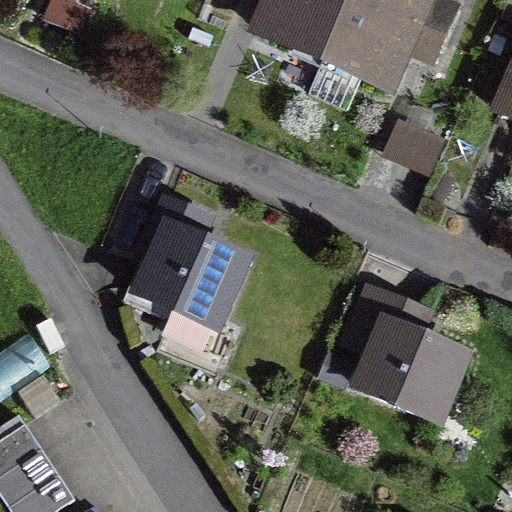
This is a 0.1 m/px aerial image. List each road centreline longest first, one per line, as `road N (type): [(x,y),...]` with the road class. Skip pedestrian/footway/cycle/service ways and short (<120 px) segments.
road 1 (residential): [(511,287),(0,62)]
road 2 (residential): [(191,511),(0,227)]
